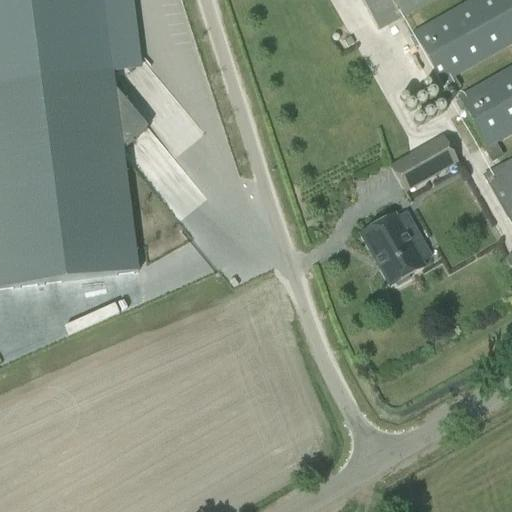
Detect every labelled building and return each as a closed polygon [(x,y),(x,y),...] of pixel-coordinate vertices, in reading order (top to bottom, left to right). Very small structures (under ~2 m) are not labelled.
[(0,0),(0,291),(138,274),(122,150),(147,129),(114,90),(113,77),(122,69),(128,73),(129,72),(130,73),(138,64),(130,0),(0,0)] [(312,0),(310,2),(333,42),(362,25),(347,0),(312,0)] [(358,0),(377,32),(431,0),(358,0)] [(511,0),(474,0),(430,25),(412,35),(441,85),(447,96),(460,89),(454,78),(459,75),(511,45),(511,0)] [(511,68),(463,96),(458,99),(486,149),(487,151),(484,152),(491,164),(502,158),(494,145),(511,134),(511,68)] [(390,169),(404,193),(456,164),(442,140),(390,169)] [(511,162),(483,179),(511,229),(511,254),(506,258),(511,268),(511,162)] [(392,218),(360,237),(390,289),(395,287),(396,289),(410,280),(409,278),(423,270),(413,253),(424,246),(415,231),(404,238),(392,218)]
